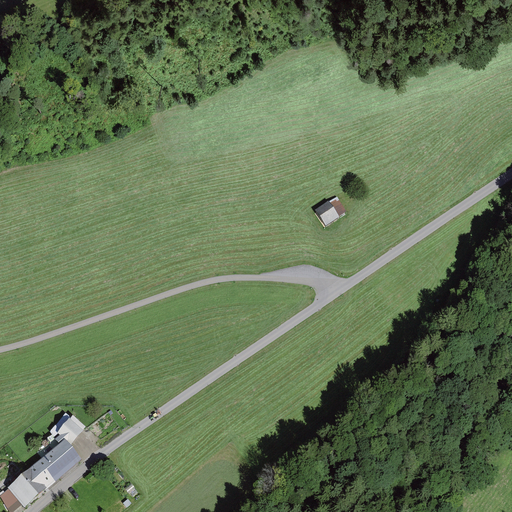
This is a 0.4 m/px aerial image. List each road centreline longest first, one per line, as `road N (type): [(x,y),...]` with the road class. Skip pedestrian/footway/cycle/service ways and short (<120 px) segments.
road 1 (unclassified): [(511,174),(32,511)]
road 2 (track): [(333,293),(323,282),(295,277),(229,278),(0,349)]
